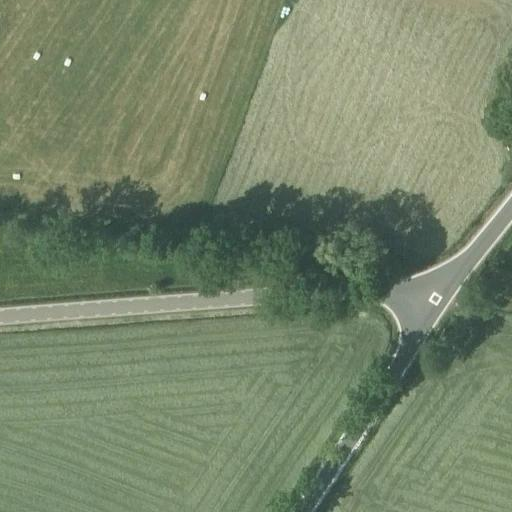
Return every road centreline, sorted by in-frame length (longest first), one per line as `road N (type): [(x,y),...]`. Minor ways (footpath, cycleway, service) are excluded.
road 1 (unclassified): [(428,317),(363,296),(0,322)]
road 2 (unclassified): [(298,511),(428,317)]
road 3 (unclassified): [(428,317),(511,208)]
